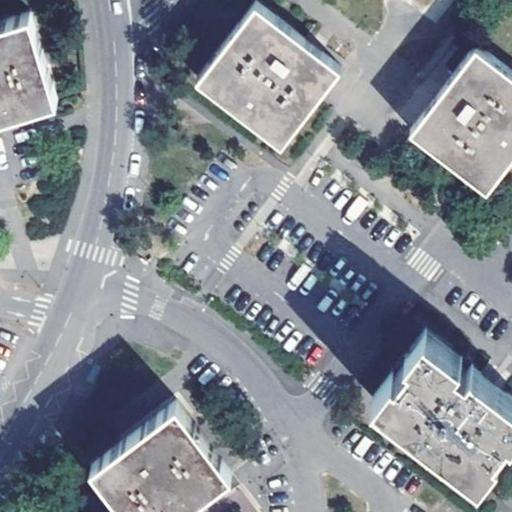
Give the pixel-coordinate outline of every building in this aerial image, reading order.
[(254,0),(196,76),(282,141),(340,64),(311,42),(256,0),(254,0)] [(0,115),(5,114),(56,97),(27,12),(0,20),(0,115)] [(431,98),(411,125),(489,185),(511,154),(511,67),(476,40),(431,98)] [(376,388),(482,473),(498,452),(493,448),(508,429),(511,432),(511,392),(494,378),(473,361),(468,368),(458,360),(462,354),(426,325),(407,349),(411,352),(397,370),(393,367),(376,388)] [(473,361),(462,354),(458,360),(468,368),(473,361)] [(178,398),(92,463),(127,511),(181,511),(233,472),(178,398)]
